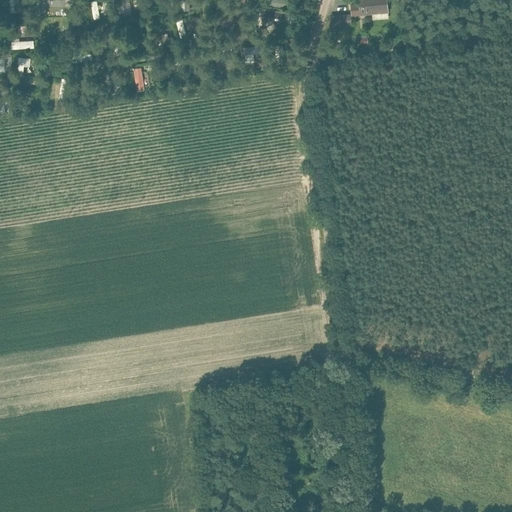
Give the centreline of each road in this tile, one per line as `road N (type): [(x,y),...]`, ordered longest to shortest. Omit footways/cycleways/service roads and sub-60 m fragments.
road 1 (unclassified): [(352,511),(347,391),(309,53)]
road 2 (residential): [(304,0),(302,14),(278,28),(53,70),(42,85),(0,82)]
road 3 (track): [(309,53),(511,23)]
